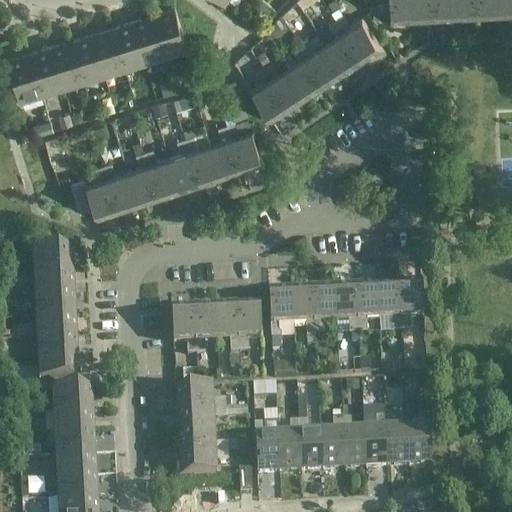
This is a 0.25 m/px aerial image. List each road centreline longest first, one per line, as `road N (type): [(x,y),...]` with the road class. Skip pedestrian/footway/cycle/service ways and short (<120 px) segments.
road 1 (residential): [(139,511),(132,286),(143,265),(148,257),(255,249),(324,214)]
road 2 (residential): [(324,214),(402,221),(397,134),(326,173)]
